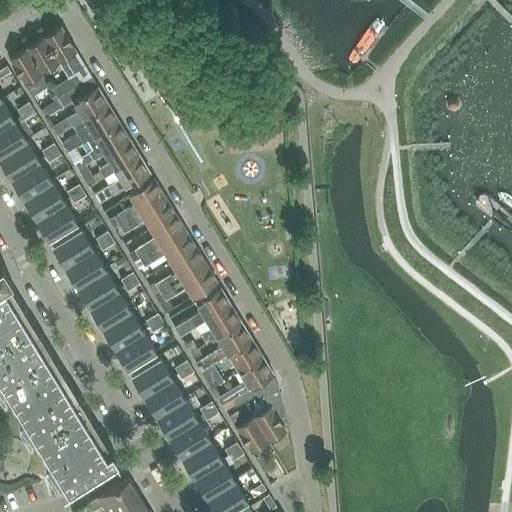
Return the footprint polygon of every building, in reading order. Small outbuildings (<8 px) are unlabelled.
[(107,24),(131,9),(124,0),(100,0),(94,4),(107,24)] [(43,35),(58,60),(68,77),(76,72),(81,80),(91,74),(61,24),(43,35)] [(42,71),(58,60),(43,35),(27,46),(42,71)] [(33,94),(50,83),(42,71),(27,46),(10,56),(33,94)] [(0,68),(0,76),(11,70),(7,64),(0,68)] [(57,133),(65,129),(83,117),(108,102),(98,85),(80,96),(73,100),(78,109),(67,116),(52,125),(57,133)] [(73,85),(65,90),(57,95),(64,106),(73,100),(80,96),(73,85)] [(0,97),(0,125),(14,117),(1,96),(0,97)] [(60,107),(55,99),(44,105),(49,114),(60,107)] [(17,108),(20,113),(33,106),(29,100),(17,108)] [(108,102),(83,117),(88,126),(70,137),(65,129),(57,133),(68,151),(87,139),(119,119),(108,102)] [(33,106),(20,113),(24,119),(36,112),(33,106)] [(0,153),(26,138),(14,117),(0,125),(0,153)] [(129,136),(119,119),(87,139),(92,147),(88,150),(89,151),(74,160),(78,167),(86,163),(104,151),(129,136)] [(99,167),(104,175),(114,168),(139,153),(129,136),(104,151),(109,161),(99,167)] [(39,158),(26,138),(0,153),(0,155),(12,175),(39,158)] [(54,141),(42,148),(46,154),(58,147),(54,141)] [(58,147),(46,154),(49,160),(61,152),(58,147)] [(125,186),(150,170),(139,153),(114,168),(104,175),(109,183),(94,193),(99,202),(125,186)] [(52,179),(39,158),(12,175),(25,196),(52,179)] [(86,163),(78,167),(88,184),(89,185),(96,180),(93,175),(86,163)] [(119,222),(165,194),(154,177),(128,193),(134,202),(114,214),(119,222)] [(37,216),(64,200),(52,179),(25,196),(37,216)] [(67,189),(71,196),(83,188),(79,182),(67,189)] [(86,194),(83,188),(71,196),(74,201),(86,194)] [(144,219),(149,227),(175,211),(165,194),(119,222),(119,223),(114,226),(118,233),(124,230),(124,231),(144,219)] [(77,220),(64,200),(37,216),(50,237),(77,220)] [(186,228),(175,211),(149,227),(155,235),(134,248),(135,249),(130,252),(135,260),(140,257),(160,244),(186,228)] [(65,263),(94,245),(81,225),(53,242),(65,263)] [(186,228),(160,244),(140,257),(135,260),(139,268),(165,252),(170,261),(196,245),(186,228)] [(96,236),(99,242),(111,234),(108,229),(96,236)] [(115,241),(111,234),(99,242),(103,248),(115,241)] [(106,266),(94,245),(65,263),(78,283),(106,266)] [(206,262),(196,245),(170,261),(175,269),(155,282),(156,283),(151,286),(155,294),(206,262)] [(122,262),(127,269),(131,267),(124,255),(115,261),(118,265),(122,262)] [(217,279),(206,262),(155,294),(160,302),(186,286),(191,295),(217,279)] [(0,379),(68,490),(118,459),(9,282),(12,280),(2,264),(0,265),(0,379)] [(119,287),(106,266),(78,283),(91,304),(119,287)] [(121,277),(124,283),(137,276),(133,270),(121,277)] [(140,282),(137,276),(124,283),(128,289),(140,282)] [(196,301),(201,309),(190,316),(190,317),(175,326),(180,334),(195,325),(231,303),(221,286),(196,301)] [(91,304),(103,325),(132,307),(119,287),(91,304)] [(242,320),(231,303),(195,325),(206,342),(217,336),(242,320)] [(144,328),(132,307),(103,325),(116,345),(144,328)] [(146,319),(150,325),(162,317),(158,311),(146,319)] [(165,323),(162,317),(150,325),(153,330),(165,323)] [(213,361),(227,353),(252,337),(242,320),(217,336),(221,343),(195,359),(201,369),(213,361)] [(157,349),(144,328),(116,345),(129,366),(157,349)] [(262,354),(252,337),(227,353),(237,370),(262,354)] [(185,343),(191,352),(198,347),(193,338),(185,343)] [(202,353),(198,347),(191,352),(194,357),(202,353)] [(132,371),(144,391),(172,374),(160,354),(132,371)] [(222,403),(232,398),(239,393),(252,385),(272,372),(273,372),(262,354),(237,370),(243,380),(218,395),(222,403)] [(175,366),(178,371),(190,363),(187,358),(175,366)] [(223,379),(213,361),(201,369),(212,386),(223,379)] [(194,370),(190,363),(178,371),(182,377),(194,370)] [(278,382),(272,372),(252,385),(257,393),(258,394),(262,392),(269,404),(252,414),(267,440),(286,428),(279,417),(286,413),(278,382)] [(157,412),(185,395),(172,374),(144,391),(157,412)] [(252,385),(239,393),(243,399),(244,400),(257,393),(252,385)] [(243,399),(239,393),(232,398),(236,405),(244,400),(243,399)] [(198,416),(185,395),(157,412),(170,433),(198,416)] [(200,407),(203,412),(216,405),(212,399),(200,407)] [(207,418),(219,411),(216,405),(203,412),(207,418)] [(250,450),(267,440),(252,414),(245,419),(238,408),(229,414),(235,424),(235,425),(250,450)] [(170,433),(182,453),(210,436),(198,416),(170,433)] [(223,457),(210,436),(182,453),(195,474),(223,457)] [(241,446),(237,440),(225,448),(229,453),(241,446)] [(244,452),(241,446),(229,453),(232,459),(244,452)] [(236,478),(227,464),(223,457),(195,474),(207,495),(236,478)] [(102,503),(107,511),(109,511),(139,494),(128,476),(88,501),(93,509),(102,503)] [(225,511),(248,498),(236,478),(207,495),(217,511),(225,511)] [(254,495),(266,487),(262,482),(250,489),(254,495)] [(271,508),(276,505),(269,493),(263,496),(271,508)] [(149,511),(150,511),(139,494),(109,511),(149,511)] [(248,506),(251,511),(257,511),(260,510),(255,502),(248,506)]
